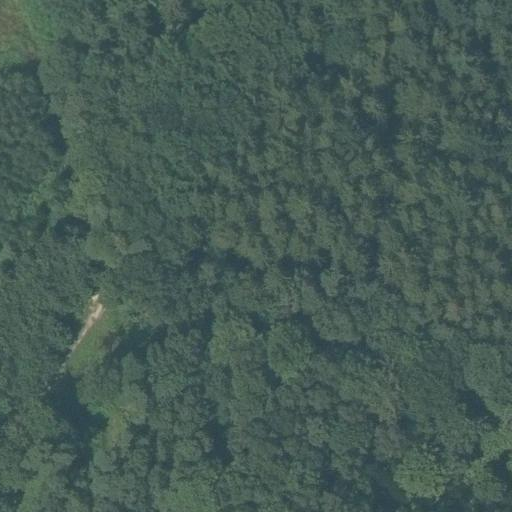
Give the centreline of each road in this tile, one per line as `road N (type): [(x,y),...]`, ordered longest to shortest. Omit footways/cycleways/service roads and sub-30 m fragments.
road 1 (track): [(0,509),(85,326),(286,0)]
road 2 (track): [(445,0),(511,134)]
